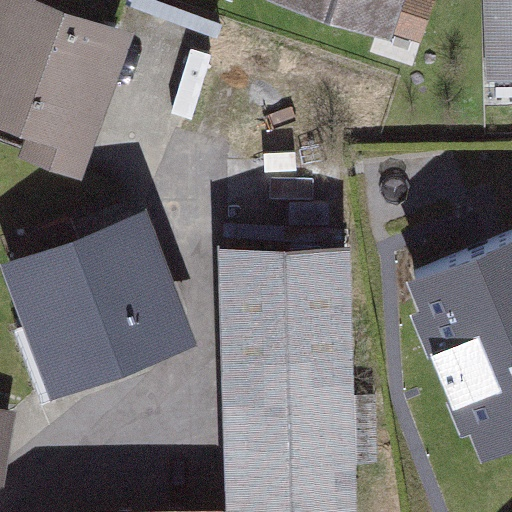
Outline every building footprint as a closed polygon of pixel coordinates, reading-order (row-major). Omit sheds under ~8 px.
[(398,0),(288,0),(390,30),(398,0)] [(115,52),(0,6),(0,139),(68,167),(115,52)] [(125,215),(0,261),(0,288),(36,386),(170,336),(125,215)] [(511,226),(407,270),(419,299),(409,303),(460,425),(470,421),(481,449),(511,435),(511,226)] [(345,511),(343,255),(211,250),(215,511),(345,511)] [(17,406),(0,403),(0,485),(5,482),(17,406)]
